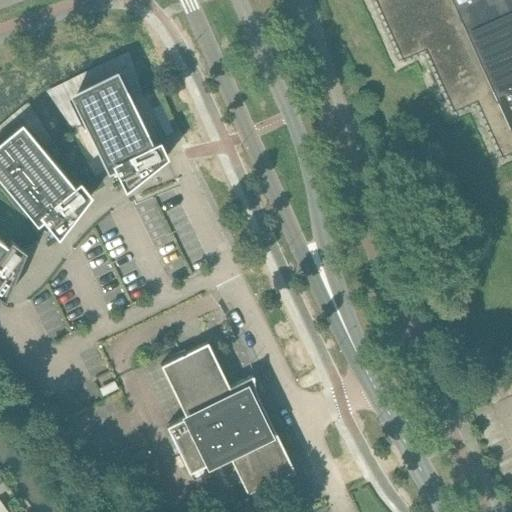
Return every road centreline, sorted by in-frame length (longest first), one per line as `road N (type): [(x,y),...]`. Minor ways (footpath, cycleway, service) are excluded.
road 1 (tertiary): [(187,0),(295,242),(360,363)]
road 2 (tertiary): [(360,363),(306,160),(238,0)]
road 3 (tertiary): [(443,511),(360,363)]
